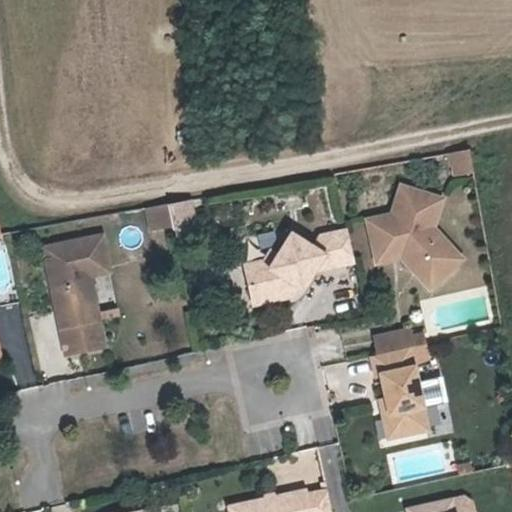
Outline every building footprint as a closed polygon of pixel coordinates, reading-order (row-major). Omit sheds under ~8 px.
[(468,149),(447,151),(449,176),(471,173),(468,149)] [(371,218),(377,251),(395,248),(403,256),(415,268),(425,258),(431,263),(436,264),(447,275),(466,258),(437,226),(446,197),(404,183),(395,211),(371,218)] [(151,204),(154,226),(176,223),(172,201),(151,204)] [(261,268),(251,283),(255,302),(294,294),(300,284),(309,271),(313,274),(316,269),(357,260),(350,229),(323,234),(316,246),(294,232),(281,253),(272,266),(261,268)] [(91,272),(111,269),(104,232),(46,245),(68,352),(106,344),(100,317),(95,318),(85,274),(91,272)] [(268,259),(247,263),(251,283),(261,268),(272,266),(281,253),(274,248),(268,259)] [(379,261),(403,256),(395,248),(377,251),(379,261)] [(433,287),(447,275),(436,264),(431,263),(425,258),(415,268),(433,287)] [(309,271),(300,284),(304,287),(313,274),(309,271)] [(85,274),(95,318),(100,317),(91,272),(85,274)] [(377,336),(381,353),(413,347),(416,346),(414,335),(413,329),(377,336)] [(414,335),(416,346),(428,344),(426,333),(414,335)] [(388,398),(396,436),(430,430),(413,347),(381,353),(374,355),(378,376),(383,375),(388,398)] [(390,437),(396,436),(388,398),(382,399),(390,437)] [(311,511),(307,489),(231,505),(232,511),(311,511)] [(410,510),(410,511),(456,511),(454,501),(410,510)]
